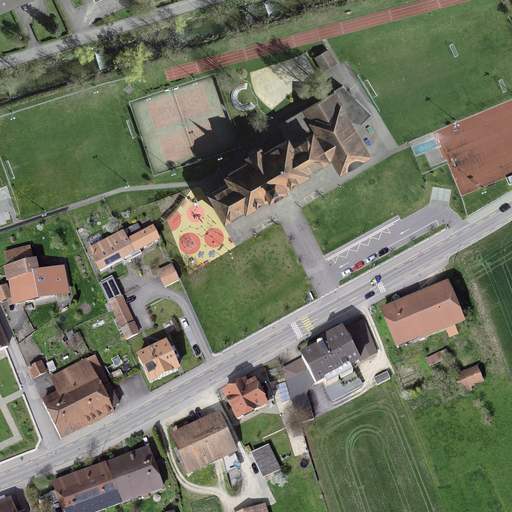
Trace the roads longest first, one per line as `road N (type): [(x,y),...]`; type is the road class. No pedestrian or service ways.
road 1 (primary): [(511,207),(56,460)]
road 2 (residential): [(194,0),(0,63)]
road 3 (residential): [(56,460),(0,324)]
road 4 (track): [(218,496),(185,489),(178,479),(156,406)]
road 5 (track): [(250,493),(236,437),(201,383)]
